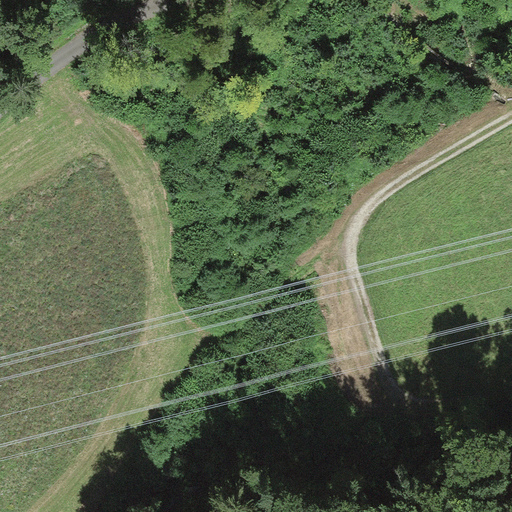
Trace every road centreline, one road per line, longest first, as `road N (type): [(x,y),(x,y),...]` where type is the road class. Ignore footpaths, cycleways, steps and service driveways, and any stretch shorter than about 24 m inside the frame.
road 1 (track): [(511,115),(360,204),(344,252),(360,346),(388,404),(511,392)]
road 2 (unclassified): [(0,97),(73,41),(153,0)]
road 3 (track): [(201,338),(344,252)]
